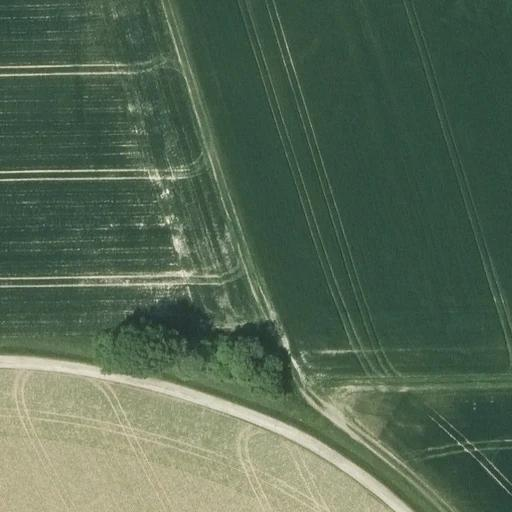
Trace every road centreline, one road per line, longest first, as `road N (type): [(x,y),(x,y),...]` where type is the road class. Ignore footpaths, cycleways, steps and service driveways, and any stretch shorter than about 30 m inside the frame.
road 1 (track): [(441,511),(305,405),(172,0)]
road 2 (track): [(0,380),(94,386),(251,430),(312,457),(394,511)]
road 3 (track): [(305,405),(511,399)]
